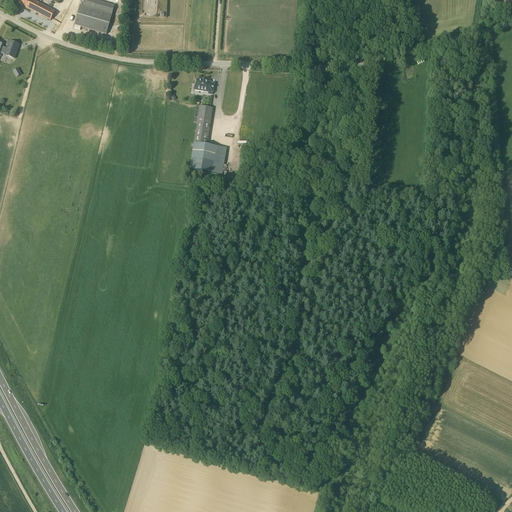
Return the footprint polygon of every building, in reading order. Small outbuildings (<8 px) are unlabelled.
[(29,0),(28,0),(20,0),(19,3),(26,6),(25,8),(51,21),(55,12),(31,0),(29,0)] [(112,15),(114,7),(89,0),(84,0),(83,6),(80,5),(74,25),(106,35),(112,15)] [(3,44),(0,43),(0,52),(5,55),(5,56),(14,59),(19,45),(10,42),(7,49),(2,47),(3,44)] [(211,82),(202,81),(197,80),(196,85),(195,85),(194,90),(208,92),(208,94),(213,95),(214,86),(210,85),(211,82)] [(196,106),(194,123),(195,123),(196,123),(197,123),(210,125),(213,109),(200,107),(196,106)] [(225,148),(207,145),(194,143),(190,170),(220,175),(225,148)]
